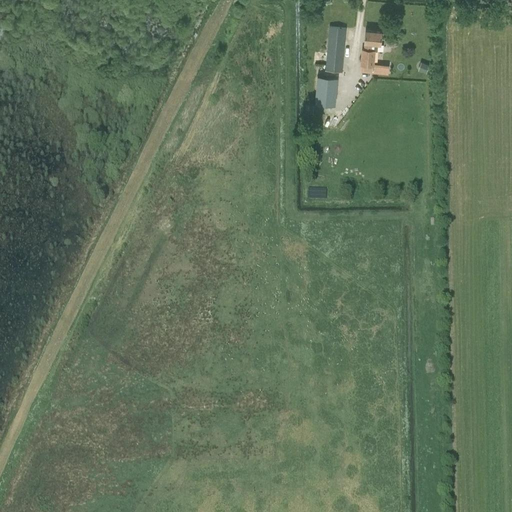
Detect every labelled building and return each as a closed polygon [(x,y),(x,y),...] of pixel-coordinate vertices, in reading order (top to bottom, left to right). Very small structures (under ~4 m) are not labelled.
[(341,72),(345,28),(329,27),(325,71),(341,72)] [(377,50),(378,43),(380,44),(381,32),(365,30),(364,42),(365,42),(364,49),(362,49),(361,64),(360,72),(387,75),(388,65),(373,64),(374,50),(377,50)] [(429,65),(422,63),(419,71),(426,73),(429,65)] [(316,85),(336,87),(337,86),(337,77),(317,75),(316,84),(316,85)] [(305,118),(310,118),(310,125),(319,125),(320,118),(320,96),(306,96),(305,118)]
